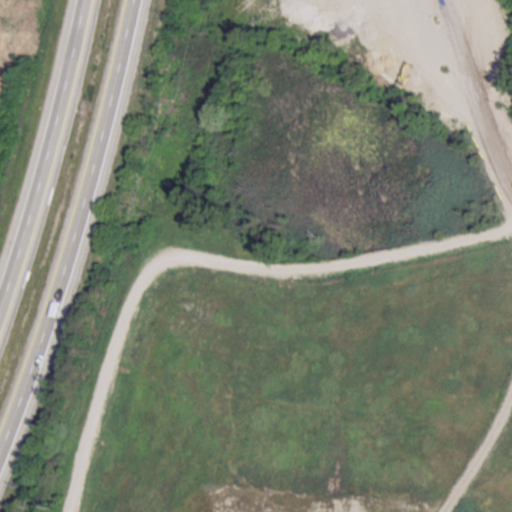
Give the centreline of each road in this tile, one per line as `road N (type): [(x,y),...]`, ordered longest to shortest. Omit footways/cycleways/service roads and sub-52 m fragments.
road 1 (motorway): [(0,443),(97,164),(135,0)]
road 2 (motorway): [(93,0),(73,96),(0,337)]
